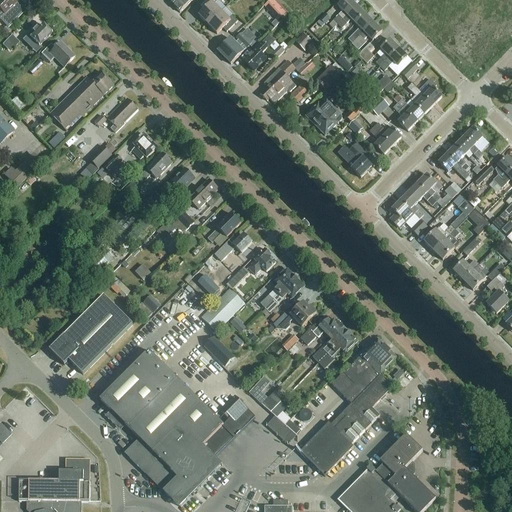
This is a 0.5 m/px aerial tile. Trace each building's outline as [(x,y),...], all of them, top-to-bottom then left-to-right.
[(25,11),(17,3),(18,1),(16,0),(0,0),(0,20),(8,29),(25,11)] [(167,0),(167,1),(174,8),(177,6),(176,5),(180,0),(167,0)] [(177,6),(174,8),(180,14),(193,1),(192,0),(180,0),(176,5),(177,6)] [(199,17),(208,27),(221,13),(214,5),(217,2),(215,0),(207,0),(201,7),(205,11),(199,17)] [(286,14),(272,0),(271,0),(270,2),(264,7),(269,13),(277,22),(286,14)] [(333,22),(337,26),(356,7),(349,0),(346,0),(338,8),(343,12),(333,22)] [(414,0),(426,11),(437,0),(414,0)] [(478,63),(511,30),(511,6),(489,29),(482,22),(460,45),(478,63)] [(351,21),(355,25),(365,15),(356,7),(337,26),(342,30),(351,21)] [(320,21),(325,25),(333,17),(329,12),(320,21)] [(221,13),(208,27),(217,35),(223,29),(227,33),(238,23),(232,17),(229,20),(221,13)] [(352,45),(355,43),(373,24),(365,15),(355,25),(360,30),(348,41),(352,45)] [(436,36),(452,21),(446,15),(430,30),(436,36)] [(373,24),(355,43),(359,47),(368,38),(373,42),(382,33),(373,24)] [(33,42),(39,47),(52,35),(42,25),(39,28),(37,27),(25,40),(30,45),(33,42)] [(231,40),(218,52),(231,66),(244,53),(243,53),(246,50),(250,47),(252,45),(251,45),(256,40),(247,30),(242,35),(241,34),(236,40),(238,42),(235,45),(231,40)] [(313,45),(303,35),(295,43),(304,52),(305,53),(313,45)] [(2,46),(10,53),(19,44),(12,36),(2,46)] [(254,52),(255,53),(245,63),(254,73),(266,61),(261,57),(275,43),(269,37),(254,52)] [(252,45),(250,47),(253,50),(260,43),(256,40),(251,45),(252,45)] [(376,65),(380,69),(399,50),(390,41),(381,51),(385,55),(376,65)] [(54,59),(64,69),(75,58),(60,44),(55,49),(50,45),(41,55),(50,64),(54,59)] [(283,44),(280,48),(285,52),(288,49),(283,44)] [(363,61),(370,54),(374,49),(370,45),(358,57),(363,61)] [(276,62),(285,52),(280,48),(271,57),(276,62)] [(399,50),(380,69),(384,73),(394,63),(398,68),(408,59),(399,50)] [(370,54),(363,61),(367,65),(374,58),(370,54)] [(306,67),(299,60),(292,66),(298,73),(306,67)] [(276,94),(270,100),(274,105),(288,92),(290,94),(296,88),(287,78),(295,70),(288,62),(279,70),(285,77),(278,84),(280,85),(274,91),(276,94)] [(309,72),(314,67),(311,63),(305,68),(309,72)] [(335,64),(317,83),(325,91),(344,73),(335,64)] [(402,76),(407,81),(419,70),(414,64),(402,76)] [(348,74),(353,69),(349,65),(344,70),(348,74)] [(267,103),(270,100),(276,94),(274,91),(280,85),(278,84),(285,77),(279,70),(268,81),(271,84),(260,95),(267,103)] [(350,75),(359,84),(365,78),(356,70),(350,75)] [(50,116),(65,131),(80,116),(82,118),(114,87),(100,73),(91,83),(87,80),(50,116)] [(339,81),(350,92),(357,85),(346,73),(339,81)] [(369,94),(375,99),(392,83),(386,77),(369,94)] [(431,91),(424,98),(434,107),(442,99),(434,90),(437,88),(430,81),(425,86),(431,91)] [(415,98),(411,102),(425,116),(434,107),(424,98),(412,86),(407,90),(415,98)] [(302,87),(292,96),(299,103),(308,94),(302,87)] [(350,95),(356,100),(361,95),(355,89),(350,95)] [(398,105),(397,106),(416,124),(425,116),(411,102),(406,106),(397,97),(394,101),(398,105)] [(17,98),(11,104),(18,111),(24,106),(17,98)] [(379,98),(373,104),(382,114),(389,107),(379,98)] [(345,118),(351,124),(371,103),(366,99),(358,107),(357,106),(345,118)] [(115,127),(111,130),(116,135),(138,112),(127,100),(108,120),(115,127)] [(312,122),(316,127),(333,109),(327,103),(321,108),(318,106),(317,107),(316,106),(313,109),(314,110),(307,117),(308,119),(307,120),(311,123),(312,122)] [(382,114),(373,104),(369,108),(378,118),(382,114)] [(416,124),(397,106),(393,110),(403,119),(398,123),(408,133),(416,124)] [(333,109),(316,127),(320,131),(320,132),(323,135),(324,134),(325,136),(332,129),(333,130),(342,121),(342,118),(333,109)] [(95,124),(100,129),(107,122),(102,117),(95,124)] [(0,145),(13,133),(0,118),(0,145)] [(348,128),(357,136),(363,130),(355,122),(348,128)] [(378,125),(374,129),(393,148),(401,139),(392,130),(387,134),(383,130),(378,125)] [(393,148),(374,129),(370,133),(375,138),(379,143),(375,147),(384,157),(393,148)] [(473,130),(465,138),(474,148),(483,139),(473,130)] [(63,132),(52,142),(57,147),(68,137),(63,132)] [(346,138),(351,142),(355,138),(350,133),(346,138)] [(136,149),(132,152),(141,161),(145,158),(147,160),(158,149),(156,148),(156,146),(155,145),(153,145),(149,140),(149,139),(147,137),(145,137),(144,136),(134,146),(136,149)] [(465,138),(456,147),(466,156),(470,152),(479,162),(483,157),(474,148),(465,138)] [(349,153),(359,163),(352,170),(361,180),(373,168),(365,160),(369,156),(357,145),(349,153)] [(456,147),(447,155),(466,174),(471,170),(461,161),(466,156),(456,147)] [(93,164),(98,170),(112,157),(103,148),(89,161),(93,164)] [(489,154),(494,159),(498,155),(493,150),(489,154)] [(157,181),(173,165),(163,155),(147,171),(140,179),(138,177),(120,196),(127,203),(140,190),(139,188),(144,183),(152,176),(157,181)] [(466,174),(447,155),(439,164),(448,174),(452,169),(465,182),(469,178),(469,177),(466,174)] [(5,176),(17,188),(41,164),(33,156),(15,174),(11,170),(5,176)] [(104,169),(110,174),(122,162),(117,157),(104,169)] [(493,182),(497,186),(511,171),(511,162),(508,159),(495,171),(498,177),(493,182)] [(93,164),(87,170),(93,177),(99,171),(98,170),(93,164)] [(133,172),(136,176),(142,171),(138,167),(133,172)] [(474,182),(478,187),(494,172),(489,167),(474,182)] [(159,192),(166,198),(176,187),(182,193),(195,180),(194,180),(194,178),(191,175),(189,175),(185,171),(177,178),(172,182),(170,181),(163,188),(159,192)] [(510,180),(511,181),(511,171),(497,186),(502,190),(507,185),(506,185),(510,180)] [(426,176),(418,185),(437,204),(441,200),(431,190),(436,186),(426,176)] [(189,202),(199,211),(219,191),(209,182),(189,202)] [(454,184),(450,188),(458,196),(461,192),(454,184)] [(418,185),(409,194),(419,203),(423,199),(432,208),(437,204),(418,185)] [(458,196),(450,188),(445,194),(452,201),(458,196)] [(409,194),(401,202),(410,212),(411,211),(419,203),(409,194)] [(457,211),(465,202),(460,197),(452,205),(457,211)] [(150,200),(117,234),(121,238),(130,247),(158,218),(149,209),(154,204),(150,200)] [(410,212),(401,202),(392,211),(396,215),(390,221),(400,231),(415,216),(415,215),(411,211),(410,212)] [(465,203),(458,210),(467,219),(474,212),(465,203)] [(194,224),(184,214),(189,210),(185,206),(169,222),(176,230),(185,233),(194,224)] [(419,211),(415,215),(415,216),(420,221),(424,216),(419,211)] [(475,213),(468,219),(478,228),(473,232),(479,237),(487,229),(489,227),(475,213)] [(218,230),(208,240),(212,245),(222,234),(227,239),(241,225),(231,215),(217,229),(218,230)] [(493,224),(493,225),(501,233),(502,232),(501,232),(505,228),(497,220),(493,224)] [(457,221),(451,227),(455,231),(461,225),(457,221)] [(56,230),(49,223),(42,230),(49,237),(56,230)] [(115,234),(121,228),(116,223),(110,229),(115,234)] [(505,228),(501,232),(502,232),(506,236),(511,230),(511,225),(510,224),(510,223),(505,228)] [(414,233),(419,238),(428,229),(423,224),(414,233)] [(424,243),(434,253),(455,231),(451,227),(445,233),(446,233),(445,235),(439,229),(424,243)] [(455,231),(434,253),(443,262),(454,250),(449,245),(459,235),(455,231)] [(159,235),(155,240),(160,245),(165,241),(159,235)] [(215,257),(221,263),(230,254),(236,249),(242,255),(252,245),(244,236),(238,243),(233,238),(215,257)] [(110,249),(93,267),(100,273),(117,256),(119,258),(127,249),(116,238),(108,247),(110,249)] [(476,240),(463,253),(467,258),(480,245),(476,240)] [(511,262),(511,252),(508,249),(502,255),(511,264),(511,262)] [(255,262),(248,270),(255,277),(262,270),(266,274),(276,264),(270,258),(271,257),(270,257),(271,254),(268,252),(266,252),(265,252),(254,262),(255,262)] [(458,277),(463,282),(479,267),(474,262),(469,268),(464,263),(454,273),(455,274),(455,275),(457,277),(458,277)] [(488,278),(492,283),(505,270),(501,265),(488,278)] [(70,281),(81,269),(77,266),(73,270),(71,269),(65,276),(70,281)] [(150,275),(143,267),(135,274),(143,282),(150,275)] [(479,267),(463,282),(473,292),(483,282),(477,276),(483,271),(479,267)] [(244,269),(227,286),(232,291),(249,274),(244,269)] [(261,306),(266,310),(296,280),(288,271),(276,283),(280,287),(261,306)] [(296,280),(266,310),(270,314),(288,296),(292,300),(304,288),(296,280)] [(500,294),(505,289),(503,286),(496,280),(487,289),(496,297),(487,306),(497,316),(509,303),(500,294)] [(119,282),(112,289),(117,295),(119,294),(121,292),(126,297),(130,293),(119,282)] [(202,319),(217,334),(245,306),(230,291),(202,319)] [(50,352),(65,367),(65,366),(69,362),(83,376),(133,326),(104,297),(64,337),(50,352)] [(142,305),(152,315),(161,307),(151,297),(142,305)] [(280,318),(274,325),(273,326),(277,330),(280,328),(283,331),(286,332),(290,328),(290,324),(294,320),(302,328),(316,314),(310,308),(309,309),(303,304),(292,315),(288,311),(280,318)] [(271,322),(274,325),(280,318),(277,315),(271,322)] [(324,334),(329,339),(342,326),(341,326),(340,327),(335,321),(331,324),(328,321),(318,331),(314,328),(301,341),(308,347),(317,338),(318,340),(324,334)] [(247,330),(241,324),(236,330),(242,335),(247,330)] [(313,359),(319,365),(333,351),(349,336),(346,333),(347,332),(342,326),(329,339),(332,343),(324,352),(322,350),(313,359)] [(290,351),(301,338),(295,334),(285,347),(290,351)] [(247,340),(252,345),(257,340),(252,335),(247,340)] [(333,351),(319,365),(325,371),(334,362),(332,360),(341,351),(345,355),(357,343),(349,336),(333,351)] [(244,344),(236,337),(233,341),(241,347),(244,344)] [(234,359),(214,339),(205,348),(225,368),(234,359)] [(378,342),(366,354),(370,359),(369,360),(373,363),(370,367),(380,377),(397,360),(378,342)] [(222,467),(203,447),(224,427),(149,352),(100,401),(164,466),(151,479),(180,508),(221,467),(222,467)] [(370,359),(366,354),(345,376),(344,375),(332,386),(352,406),(331,427),(329,424),(301,453),(297,449),(296,450),(319,473),(324,478),(353,449),(351,446),(380,417),(376,413),(372,410),(393,389),(392,388),(386,382),(380,377),(370,367),(373,363),(369,360),(370,359)] [(395,385),(389,379),(386,382),(392,388),(395,385)] [(262,389),(258,384),(249,393),(254,398),(262,389)] [(263,406),(271,414),(281,404),(272,396),(263,406)] [(221,412),(229,421),(244,407),(235,398),(221,412)] [(281,404),(271,414),(280,422),(290,412),(281,404)] [(285,426),(285,427),(296,436),(300,431),(289,422),(285,426)] [(380,463),(383,466),(397,479),(404,471),(411,471),(411,464),(423,453),(406,438),(380,463)] [(79,511),(80,504),(90,504),(90,503),(91,461),(66,461),(66,473),(59,473),(59,483),(19,482),(19,503),(29,503),(28,511),(79,511)] [(383,466),(376,474),(395,492),(388,499),(391,502),(394,498),(393,496),(395,493),(414,511),(424,511),(436,501),(411,477),(411,471),(404,471),(397,479),(383,466)] [(395,492),(376,474),(370,467),(367,471),(370,474),(343,502),(353,511),(400,511),(390,502),(391,502),(388,499),(395,492)] [(367,471),(336,501),(347,511),(353,511),(343,502),(370,474),(367,471)] [(264,511),(292,511),(292,508),(288,508),(288,502),(273,502),(273,508),(265,508),(264,511)]
